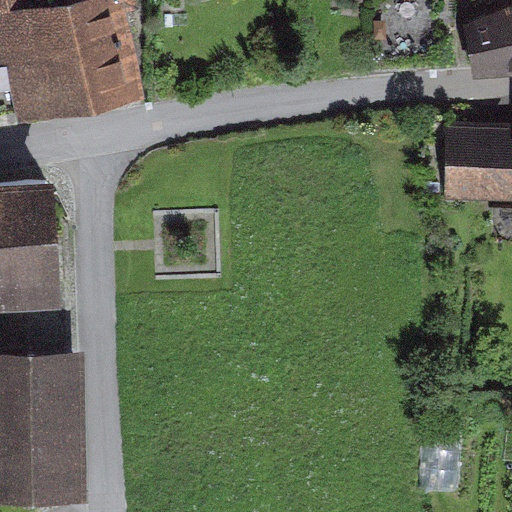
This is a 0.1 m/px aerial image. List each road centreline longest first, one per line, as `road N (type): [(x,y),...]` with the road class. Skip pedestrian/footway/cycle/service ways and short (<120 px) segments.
road 1 (residential): [(511,82),(90,138)]
road 2 (residential): [(116,511),(90,138)]
